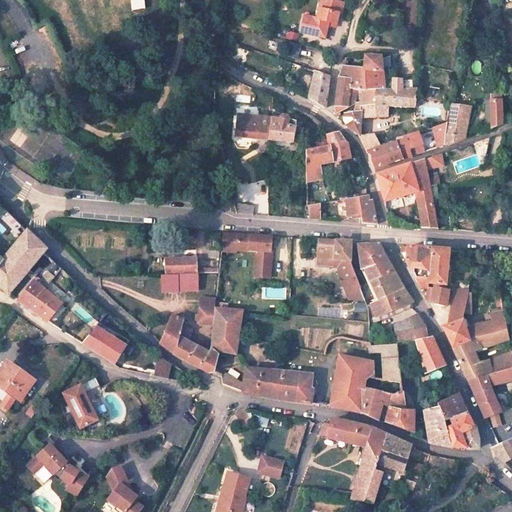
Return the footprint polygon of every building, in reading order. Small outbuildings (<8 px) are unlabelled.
[(145,9),(144,0),(130,0),(131,10),(145,9)] [(345,5),(328,1),(325,11),(321,10),(318,20),(305,17),(301,32),(325,39),(329,24),(336,26),(339,15),(342,16),(345,5)] [(287,39),(297,41),(298,34),(288,32),(287,39)] [(267,47),(277,50),(279,42),(269,39),(267,47)] [(286,56),(297,60),(301,49),(290,45),(286,56)] [(366,69),(345,68),(340,79),(351,80),(350,89),(361,89),(377,89),(385,89),(381,59),(367,58),(366,69)] [(472,73),(480,74),(482,62),(474,61),(472,73)] [(331,76),(316,71),(309,99),(325,109),(331,76)] [(351,80),(340,79),(335,115),(360,103),(361,89),(350,89),(351,80)] [(385,89),(377,89),(376,107),(388,108),(415,109),(417,93),(403,93),(402,81),(393,80),(392,90),(385,89)] [(377,89),(361,89),(360,103),(360,106),(376,107),(377,89)] [(502,92),(486,93),(486,124),(492,124),(490,100),(502,100),(502,92)] [(502,100),(490,100),(492,124),(492,127),(503,124),(502,100)] [(470,107),(453,105),(450,122),(448,123),(444,144),(462,139),(470,107)] [(376,107),(360,106),(360,114),(360,118),(361,118),(388,117),(388,108),(376,107)] [(360,114),(344,115),(343,118),(344,120),(347,126),(350,131),(353,133),(357,135),(359,136),(361,118),(360,118),(360,114)] [(271,119),(237,116),(235,137),(270,141),(271,119)] [(279,121),(271,119),(270,141),(293,143),(295,129),(296,121),(288,120),(286,118),(282,118),(280,118),(279,121)] [(448,122),(433,127),(437,147),(444,144),(448,123),(448,122)] [(332,128),(323,131),(327,137),(337,133),(332,128)] [(400,142),(394,144),(402,159),(410,156),(406,148),(422,144),(418,132),(399,139),(400,142)] [(327,137),(329,147),(333,163),(345,160),(349,159),(345,145),(337,133),(327,137)] [(373,136),(359,136),(367,153),(380,148),(373,136)] [(380,148),(367,153),(374,169),(402,159),(394,144),(380,148)] [(329,147),(306,152),(306,168),(307,183),(321,179),(318,166),(333,163),(329,147)] [(424,160),(376,176),(384,202),(416,192),(422,228),(436,229),(431,200),(438,199),(436,185),(428,187),(427,178),(424,160)] [(439,184),(437,176),(427,178),(428,187),(436,185),(439,184)] [(368,196),(346,200),(348,218),(362,218),(363,224),(376,224),(372,200),(368,201),(368,196)] [(257,206),(240,204),(239,213),(257,215),(257,206)] [(320,205),(309,206),(310,219),(322,219),(320,205)] [(0,287),(8,295),(40,257),(44,252),(46,250),(27,231),(3,261),(0,265),(0,287)] [(239,234),(223,232),(221,250),(237,251),(238,249),(239,234)] [(102,248),(102,233),(83,234),(83,248),(102,248)] [(272,236),(239,234),(238,249),(260,250),(260,255),(257,255),(255,276),(271,278),(272,256),(270,256),(272,236)] [(323,240),(319,240),(319,259),(331,260),(331,264),(335,264),(348,299),(363,300),(349,261),(350,261),(350,242),(335,243),(335,241),(323,240)] [(378,245),(358,245),(360,271),(364,269),(374,265),(382,276),(393,272),(378,245)] [(430,248),(401,247),(401,253),(406,253),(405,261),(415,280),(420,288),(426,287),(427,283),(430,248)] [(448,249),(430,248),(427,283),(444,284),(448,249)] [(220,251),(208,250),(207,258),(219,260),(220,251)] [(48,265),(52,260),(44,252),(40,257),(48,265)] [(195,259),(165,259),(165,274),(217,273),(217,269),(195,270),(195,259)] [(374,265),(364,269),(368,280),(378,301),(404,291),(393,272),(382,276),(374,265)] [(44,290),(55,278),(48,272),(43,279),(39,276),(17,301),(47,321),(61,304),(44,290)] [(177,276),(161,276),(162,290),(177,291),(177,276)] [(447,292),(428,288),(427,293),(426,293),(425,298),(427,303),(444,306),(447,292)] [(468,291),(453,290),(446,327),(461,323),(468,291)] [(378,301),(365,306),(367,312),(368,319),(378,317),(412,303),(404,291),(378,301)] [(214,300),(199,299),(198,308),(213,310),(214,300)] [(354,313),(365,312),(365,301),(353,302),(354,313)] [(302,313),(314,314),(315,304),(304,303),(302,313)] [(213,310),(198,308),(196,324),(200,329),(213,330),(215,310),(213,310)] [(14,313),(13,312),(7,309),(3,315),(2,316),(9,320),(14,313)] [(242,312),(215,310),(213,330),(211,350),(218,357),(235,357),(238,336),(242,312)] [(446,327),(442,329),(451,348),(466,341),(469,340),(475,339),(474,337),(504,329),(501,310),(490,313),(491,319),(464,328),(461,323),(446,327)] [(418,313),(408,318),(412,330),(425,327),(418,313)] [(182,321),(170,317),(159,343),(162,345),(176,356),(207,373),(213,373),(218,357),(211,350),(205,356),(177,341),(182,321)] [(408,318),(394,326),(396,345),(415,342),(412,330),(408,318)] [(96,322),(83,344),(115,364),(128,343),(96,322)] [(425,327),(412,330),(415,342),(425,375),(444,367),(430,338),(427,338),(426,329),(425,327)] [(466,341),(451,348),(468,382),(511,369),(511,359),(510,352),(477,365),(471,352),(507,339),(504,329),(474,337),(475,339),(469,340),(466,341)] [(371,362),(339,356),(332,408),(360,414),(369,387),(383,392),(392,396),(402,393),(395,345),(370,346),(370,343),(367,343),(368,354),(381,353),(384,378),(372,377),(371,362)] [(498,344),(489,348),(491,355),(501,352),(498,344)] [(159,357),(153,374),(168,379),(173,362),(159,357)] [(0,387),(18,400),(31,381),(8,364),(0,375),(0,387)] [(281,373),(246,369),(245,386),(244,392),(278,400),(279,386),(280,386),(281,373)] [(511,369),(468,382),(485,418),(511,410),(507,397),(495,401),(489,388),(511,381),(511,369)] [(311,376),(281,373),(280,386),(279,386),(278,400),(310,405),(312,391),(310,388),(311,376)] [(245,386),(221,376),(222,385),(244,392),(245,386)] [(86,390),(99,385),(96,378),(83,383),(86,390)] [(97,419),(79,385),(62,394),(80,428),(97,419)] [(383,392),(369,387),(360,414),(362,414),(375,420),(383,392)] [(402,393),(392,396),(388,408),(389,409),(385,422),(413,433),(413,410),(405,410),(402,393)] [(456,393),(436,404),(437,407),(443,421),(449,420),(466,414),(459,398),(456,393)] [(201,417),(205,408),(196,403),(192,412),(201,417)] [(431,409),(423,411),(425,423),(428,422),(431,431),(429,443),(451,448),(445,427),(443,421),(437,407),(431,409)] [(248,419),(244,410),(236,414),(240,423),(248,419)] [(269,415),(262,413),(260,425),(267,427),(269,415)] [(466,414),(449,420),(451,426),(445,427),(451,448),(465,448),(459,432),(472,426),(466,414)] [(386,435),(371,428),(357,424),(356,425),(331,419),(330,425),(328,436),(327,438),(366,447),(353,493),(351,499),(372,504),(382,472),(375,470),(377,463),(386,435)] [(322,435),(328,436),(330,425),(325,424),(322,435)] [(472,426),(459,432),(465,448),(478,449),(478,442),(474,425),(472,426)] [(491,432),(486,434),(491,448),(504,441),(510,438),(507,427),(491,432)] [(410,447),(411,446),(386,435),(377,463),(384,466),(402,472),(410,447)] [(511,458),(511,452),(504,441),(491,448),(492,451),(494,455),(495,456),(503,464),(511,458)] [(65,462),(50,443),(25,462),(33,472),(42,465),(49,475),(51,473),(68,485),(64,490),(73,497),(86,480),(64,463),(65,462)] [(283,463),(265,458),(261,473),(279,478),(283,463)] [(405,473),(422,478),(426,467),(408,461),(405,473)] [(375,470),(382,472),(384,466),(377,463),(375,470)] [(118,468),(110,472),(105,479),(113,495),(107,503),(116,509),(120,511),(138,511),(141,509),(132,502),(135,498),(125,491),(122,485),(125,484),(118,468)] [(228,473),(223,491),(226,492),(225,497),(224,497),(219,511),(231,511),(232,511),(237,511),(241,511),(246,497),(244,497),(249,479),(228,473)] [(439,484),(432,481),(429,490),(435,493),(439,484)] [(333,495),(351,499),(353,493),(334,489),(333,495)] [(471,499),(484,505),(485,502),(489,495),(476,489),(471,499)] [(223,491),(222,491),(217,511),(218,511),(219,511),(224,497),(225,497),(226,492),(223,491)]
